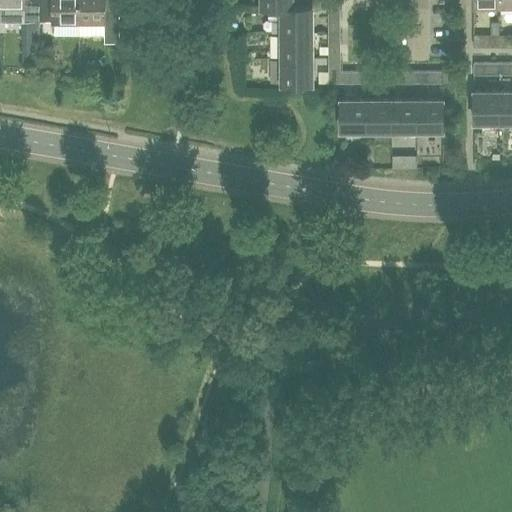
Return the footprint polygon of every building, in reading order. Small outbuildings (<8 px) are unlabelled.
[(0,0),(0,4),(0,21),(40,21),(39,0),(0,0)] [(39,0),(40,21),(79,20),(79,0),(39,0)] [(79,0),(79,20),(79,35),(105,35),(105,43),(120,42),(119,11),(106,11),(106,0),(79,0)] [(281,31),(312,31),(312,7),(312,6),(309,6),(292,6),(281,6),(281,7),(281,20),(281,31)] [(328,32),(340,32),(340,7),(328,6),(328,32)] [(500,47),(500,34),(499,34),(499,23),(491,23),(491,34),(474,34),(474,47),(500,47)] [(312,57),(312,31),(281,31),(281,57),(312,57)] [(328,57),(340,57),(340,32),(328,32),(328,57)] [(511,46),(511,34),(500,34),(500,47),(511,46)] [(312,57),(281,57),(281,83),(312,83),(312,57)] [(340,83),(341,71),(340,57),(328,57),(328,73),(319,73),(319,83),(328,83),(340,83)] [(499,75),(511,74),(511,62),(500,63),(499,75)] [(474,75),(499,75),(500,63),(474,63),(474,75)] [(367,83),(367,71),(341,71),(340,83),(367,83)] [(391,83),(391,71),(367,71),(367,83),(391,83)] [(419,83),(419,71),(391,71),(391,83),(419,83)] [(419,71),(419,83),(442,83),(442,71),(419,71)] [(442,71),(442,83),(456,83),(456,80),(456,71),(442,71)] [(499,122),(499,90),(474,90),(474,122),(499,122)] [(511,121),(511,90),(499,90),(499,122),(511,121)] [(340,130),(366,130),(366,99),(340,99),(340,130)] [(366,130),(391,129),(391,99),(366,99),(366,130)] [(391,129),(416,129),(416,99),(391,99),(391,129)] [(416,99),(416,129),(442,129),(442,99),(416,99)]
